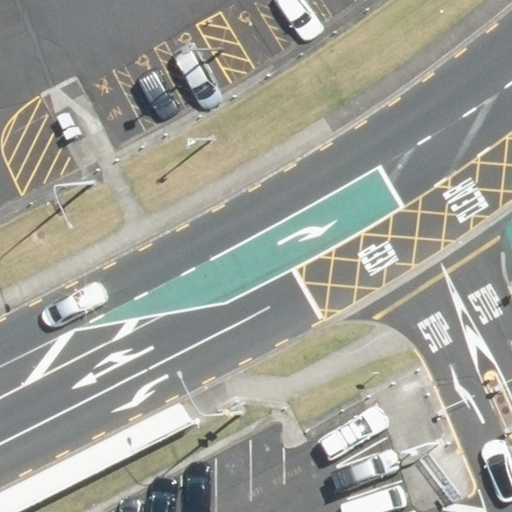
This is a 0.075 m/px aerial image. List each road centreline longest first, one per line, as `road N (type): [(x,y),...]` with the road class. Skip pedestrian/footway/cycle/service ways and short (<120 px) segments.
road 1 (unclassified): [(511,105),(200,283)]
road 2 (unclassified): [(200,283),(55,420),(0,447)]
road 3 (unclassified): [(0,344),(200,283)]
